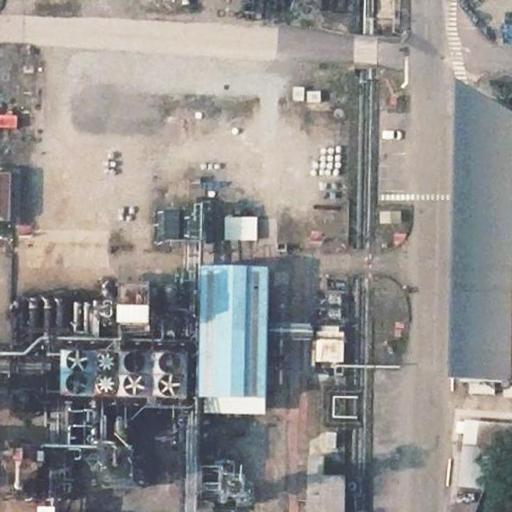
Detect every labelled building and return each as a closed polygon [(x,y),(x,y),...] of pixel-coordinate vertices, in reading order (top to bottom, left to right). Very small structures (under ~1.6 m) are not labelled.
[(511,116),(460,86),(454,383),(511,382),(511,116)] [(270,273),(206,272),(202,464),(265,466),(270,273)] [(345,330),(324,330),(324,368),(345,369),(345,330)] [(190,357),(69,358),(66,399),(189,402),(190,357)] [(325,460),(310,460),(308,511),(343,511),(345,482),(324,481),(325,460)]
